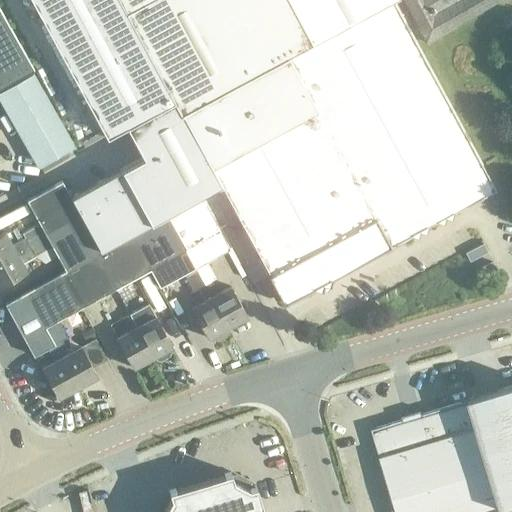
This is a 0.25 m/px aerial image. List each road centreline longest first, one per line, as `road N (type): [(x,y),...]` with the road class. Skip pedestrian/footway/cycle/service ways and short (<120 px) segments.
road 1 (unclassified): [(32,471),(151,417),(284,376)]
road 2 (unclassified): [(284,376),(511,308)]
road 3 (unclassified): [(326,511),(284,376)]
